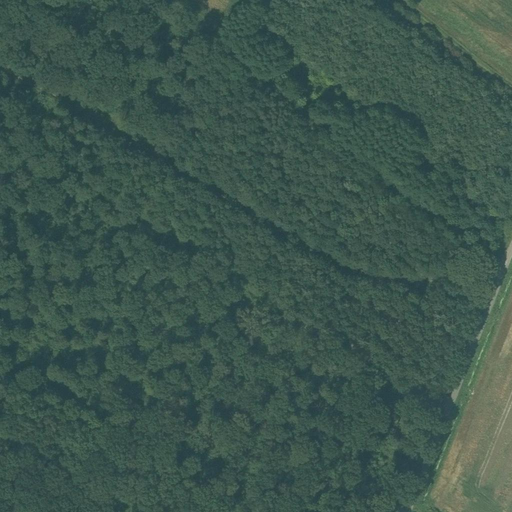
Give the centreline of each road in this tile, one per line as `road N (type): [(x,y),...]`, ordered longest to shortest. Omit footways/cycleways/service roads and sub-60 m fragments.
road 1 (track): [(504,269),(421,279),(365,275),(0,64)]
road 2 (unclassified): [(511,249),(407,511)]
